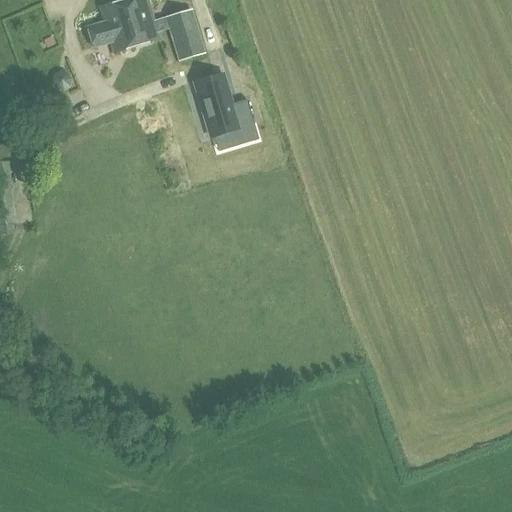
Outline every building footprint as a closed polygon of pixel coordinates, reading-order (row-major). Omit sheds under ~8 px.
[(106,21),(88,27),(95,49),(112,44),(115,54),(161,40),(149,0),(128,0),(102,8),(106,21)] [(209,136),(213,135),(253,123),(246,100),(231,105),(222,76),(194,85),(209,136)] [(0,138),(13,137),(8,96),(0,96),(0,138)] [(0,159),(10,158),(8,145),(0,146),(0,159)] [(10,163),(0,163),(0,226),(8,226),(16,225),(10,163)]
